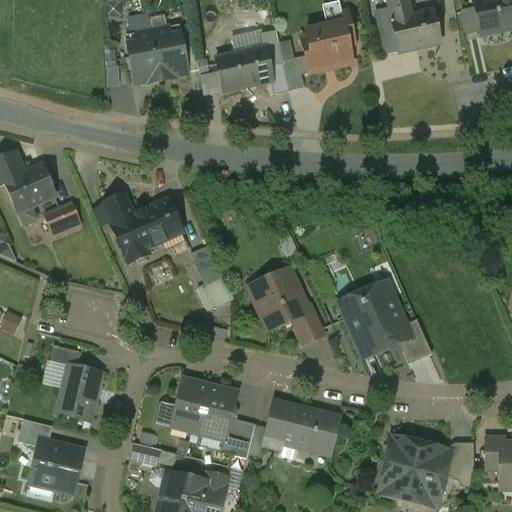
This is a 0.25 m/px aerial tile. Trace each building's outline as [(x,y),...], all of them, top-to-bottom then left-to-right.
[(405,0),(384,0),(390,24),(389,24),(396,54),(397,56),(439,46),(431,14),(410,19),(405,0)] [(492,2),(478,5),(477,1),(471,3),(479,40),(502,34),(501,33),(511,30),(511,0),(491,0),(492,0),(492,2)] [(178,38),(169,39),(167,32),(151,35),(149,22),(148,23),(160,81),(186,76),(181,48),(178,38)] [(150,35),(134,38),(125,40),(133,86),(160,81),(148,23),(150,35)] [(389,24),(377,27),(384,57),(396,54),(389,24)] [(343,31),(300,41),(304,60),(307,75),(308,76),(351,66),(343,31)] [(274,35),(259,38),(262,50),(263,50),(267,68),(281,65),(274,35)] [(198,73),(192,46),(181,48),(186,75),(198,73)] [(262,50),(215,61),(222,95),(271,85),(267,68),(263,50),(262,50)] [(281,65),(287,93),(301,90),(299,77),(307,75),(304,60),(281,65)] [(281,65),(267,68),(271,85),(273,96),(287,93),(281,65)] [(40,169),(23,176),(16,160),(10,158),(0,162),(0,187),(4,186),(17,216),(22,228),(35,222),(30,211),(54,200),(40,169)] [(123,198),(101,208),(127,266),(147,258),(144,252),(143,253),(128,220),(132,219),(123,198)] [(132,219),(128,220),(143,253),(144,252),(181,236),(167,203),(132,219)] [(71,207),(43,219),(52,239),(80,228),(71,207)] [(8,247),(0,243),(0,258),(15,264),(8,247)] [(222,280),(208,249),(189,257),(203,288),(222,280)] [(268,281),(271,287),(250,296),(267,334),(290,324),(307,316),(304,310),(288,272),(268,281)] [(376,289),(357,297),(360,304),(342,312),(361,355),(395,340),(397,346),(408,341),(403,328),(390,299),(382,303),(376,289)] [(307,316),(290,324),(300,348),(322,338),(309,308),(304,310),(307,316)] [(6,312),(0,323),(0,330),(14,336),(22,319),(6,312)] [(431,357),(415,322),(403,328),(408,341),(397,346),(407,367),(431,357)] [(27,345),(23,359),(28,360),(32,346),(27,345)] [(79,356),(53,350),(49,364),(66,368),(66,367),(76,369),(79,356)] [(76,369),(66,367),(66,368),(54,417),(89,426),(101,376),(76,369)] [(236,396),(181,383),(170,429),(198,436),(195,446),(198,450),(219,455),(223,442),(224,443),(229,422),(236,396)] [(289,409),(273,405),(262,448),(279,452),(280,446),(289,409)] [(337,421),(289,409),(280,446),(328,458),(337,421)] [(253,428),(229,422),(224,443),(223,442),(219,455),(219,456),(244,462),(253,428)] [(51,430),(22,423),(17,445),(36,450),(38,444),(47,446),(51,430)] [(502,440),(484,440),(484,474),(499,474),(498,447),(502,447),(502,440)] [(428,442),(425,444),(424,449),(401,443),(395,448),(394,452),(391,451),(388,453),(378,492),(380,496),(399,500),(401,499),(432,506),(437,489),(443,491),(447,476),(447,472),(440,471),(445,451),(441,445),(428,442)] [(47,446),(38,444),(36,450),(28,486),(72,496),(82,454),(47,446)] [(472,446),(453,446),(445,451),(440,471),(447,472),(447,476),(470,482),(472,472),(472,446)] [(511,492),(511,446),(502,447),(498,447),(499,474),(499,492),(511,492)] [(210,486),(185,480),(183,489),(164,484),(157,511),(213,511),(216,502),(206,499),(210,486)]
